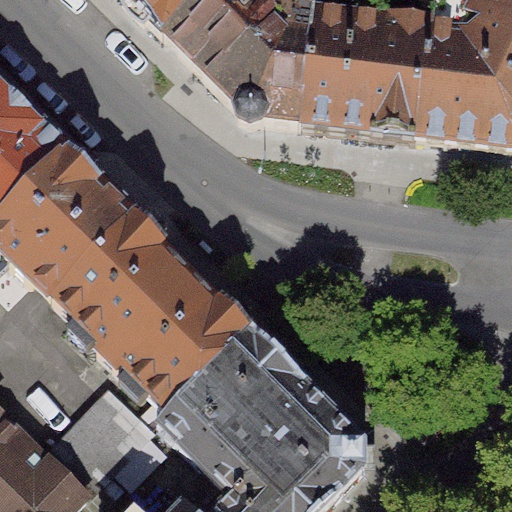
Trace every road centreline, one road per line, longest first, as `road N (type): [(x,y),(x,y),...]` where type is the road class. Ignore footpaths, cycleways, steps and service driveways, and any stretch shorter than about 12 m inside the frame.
road 1 (residential): [(140,126),(239,233),(312,276),(511,309)]
road 2 (residential): [(511,239),(382,228),(260,198),(140,126)]
road 3 (residential): [(10,0),(140,126)]
road 4 (residential): [(511,462),(424,490),(403,511)]
